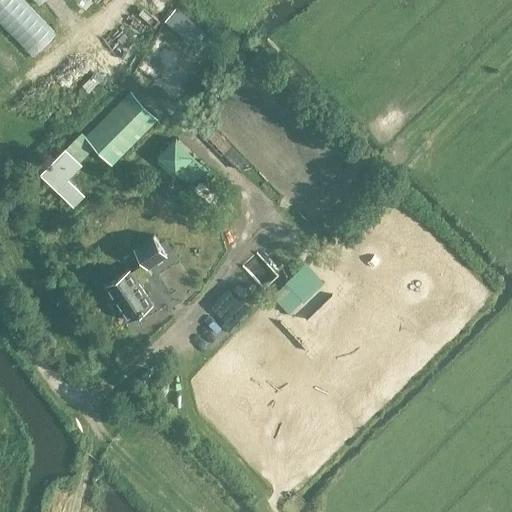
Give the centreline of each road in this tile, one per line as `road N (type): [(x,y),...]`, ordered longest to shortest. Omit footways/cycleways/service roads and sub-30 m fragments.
road 1 (track): [(84,403),(220,282),(253,221)]
road 2 (track): [(0,312),(57,388),(84,403)]
